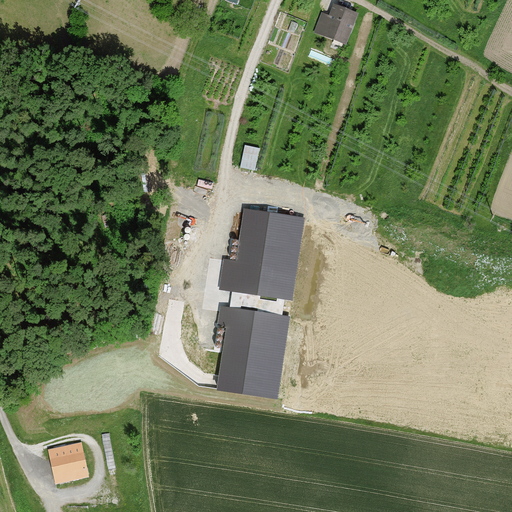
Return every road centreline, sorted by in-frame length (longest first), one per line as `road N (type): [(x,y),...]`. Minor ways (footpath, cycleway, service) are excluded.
road 1 (track): [(275,0),(239,98),(201,323)]
road 2 (track): [(352,0),(511,96)]
